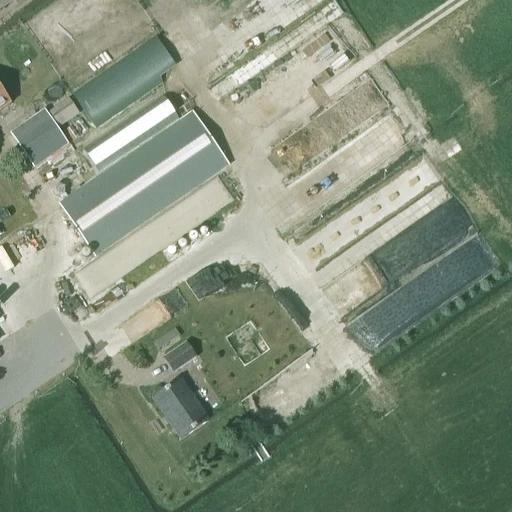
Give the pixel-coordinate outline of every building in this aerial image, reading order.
[(0,0),(0,9),(13,0),(0,0)] [(153,39),(71,97),(95,132),(162,85),(159,81),(174,70),(153,39)] [(0,92),(0,111),(9,106),(0,92)] [(68,102),(48,116),(58,131),(78,117),(68,102)] [(37,117),(11,135),(34,168),(63,148),(66,147),(63,143),(43,113),(37,117)] [(63,204),(60,207),(63,212),(94,256),(226,166),(192,116),(167,133),(63,204)] [(30,324),(41,343),(48,340),(37,320),(30,324)] [(174,331),(152,345),(157,352),(178,338),(174,331)] [(20,357),(21,353),(20,347),(17,343),(13,342),(9,341),(4,343),(1,346),(0,346),(0,358),(2,361),(8,363),(13,363),(17,361),(20,357)] [(185,346),(163,360),(173,374),(194,359),(185,346)] [(179,382),(153,400),(181,441),(207,423),(179,382)]
